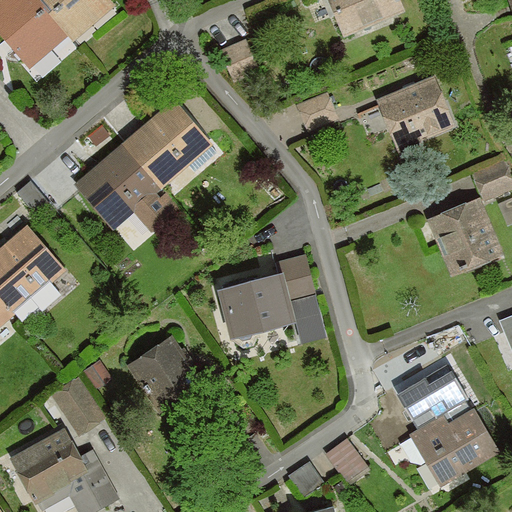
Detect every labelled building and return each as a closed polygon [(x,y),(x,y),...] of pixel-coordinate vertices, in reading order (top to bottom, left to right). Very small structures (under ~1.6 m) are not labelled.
[(71,34),(43,0),(0,0),(0,27),(33,66),(71,34)] [(112,0),(43,0),(71,34),(77,41),(118,7),(112,0)] [(401,0),(333,0),(347,34),(406,11),(401,0)] [(239,74),(262,63),(249,36),(226,47),(239,74)] [(382,101),(405,159),(429,149),(426,140),(459,127),(439,78),(382,101)] [(332,89),(301,101),(312,129),(343,116),(332,89)] [(163,188),(216,144),(181,101),(127,146),(163,188)] [(163,188),(127,146),(80,186),(116,229),(138,210),(155,231),(181,210),(163,188)] [(476,167),(485,198),(511,189),(511,157),(476,167)] [(485,200),(434,221),(457,277),(508,256),(485,200)] [(0,296),(16,315),(68,271),(31,229),(0,255),(0,296)] [(224,292),(236,340),(299,324),(293,301),(318,295),(309,258),(283,264),(286,277),(224,292)] [(0,328),(16,315),(0,296),(0,328)] [(134,368),(164,412),(206,384),(176,340),(134,368)] [(82,380),(57,396),(83,436),(108,419),(82,380)] [(416,436),(445,485),(501,452),(478,413),(452,428),(447,419),(416,436)] [(42,502),(46,509),(74,494),(83,511),(97,511),(121,500),(96,453),(84,460),(68,432),(17,460),(39,504),(42,502)] [(352,441),(331,456),(350,483),(371,468),(352,441)] [(314,464),(294,477),(308,498),(328,485),(314,464)]
